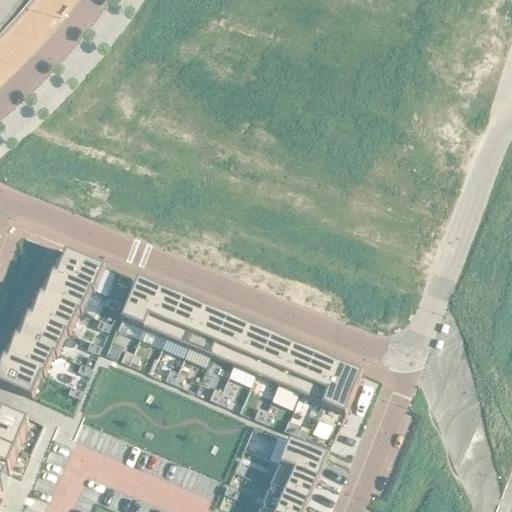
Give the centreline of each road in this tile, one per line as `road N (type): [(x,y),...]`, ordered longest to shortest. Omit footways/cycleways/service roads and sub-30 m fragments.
road 1 (residential): [(1,186),(419,355)]
road 2 (residential): [(419,355),(511,109)]
road 3 (residential): [(358,511),(419,355)]
road 4 (tertiary): [(0,97),(88,0)]
